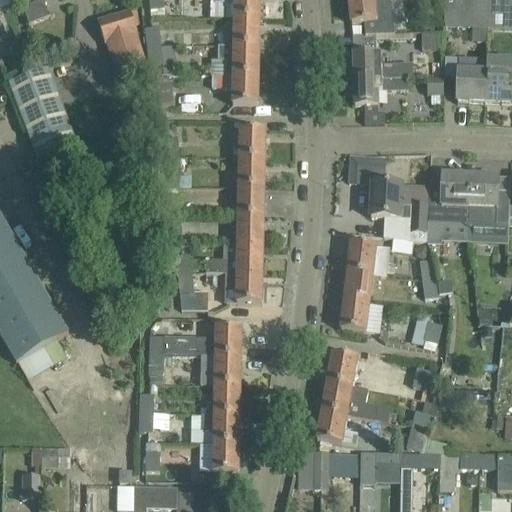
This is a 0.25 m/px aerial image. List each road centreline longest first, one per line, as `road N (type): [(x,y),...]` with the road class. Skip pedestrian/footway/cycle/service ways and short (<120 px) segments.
road 1 (residential): [(265,511),(306,285),(313,146)]
road 2 (residential): [(511,143),(313,146)]
road 3 (residential): [(313,146),(307,0)]
